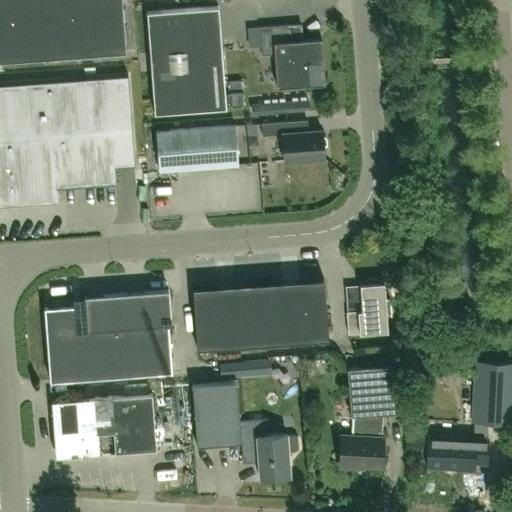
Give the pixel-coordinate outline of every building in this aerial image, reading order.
[(0,0),(0,60),(126,51),(121,0),(0,0)] [(226,107),(231,106),(231,107),(243,106),(242,93),(230,94),(225,95),(218,5),(147,11),(154,112),(226,107)] [(248,47),(261,46),(261,55),(274,54),(276,86),(324,83),(321,38),(293,40),(292,24),(259,26),(259,27),(247,28),(248,47)] [(0,205),(57,201),(56,186),(116,182),(114,165),(134,163),(132,127),(130,127),(127,75),(0,84),(0,205)] [(282,133),(284,160),(324,157),(323,145),(326,143),(326,136),(322,134),(322,130),(290,133),(289,121),(261,123),(262,135),(282,133)] [(156,130),(157,151),(159,170),(238,164),(235,124),(156,130)] [(384,282),(381,282),(380,280),(378,279),(375,278),(372,277),(369,278),(366,279),(363,280),(362,282),(361,283),(360,283),(362,309),(346,311),(348,333),(388,330),(386,315),(392,314),(390,297),(385,297),(384,282)] [(193,287),(197,348),(328,338),(324,278),(193,287)] [(44,306),(50,380),(172,370),(168,323),(171,322),(168,289),(49,298),(46,301),(47,306),(44,306)] [(442,372),(457,373),(458,359),(443,358),(442,372)] [(267,374),(265,359),(219,362),(220,378),(267,374)] [(474,437),(428,435),(427,465),(456,466),(456,468),(474,469),(474,461),(487,462),(488,438),(487,438),(487,421),(511,422),(511,362),(477,361),(473,421),(475,421),(474,437)] [(340,439),(339,455),(340,455),(340,466),(364,467),(364,464),(381,465),(383,437),(381,437),(382,413),(397,412),(393,364),(347,368),(351,416),(355,415),(354,435),(341,435),(341,439),(340,439)] [(290,475),(288,451),(295,450),(298,447),(297,437),(294,434),(287,435),(287,433),(269,434),(267,418),(240,420),(236,380),(192,383),(196,445),(241,441),(243,462),(259,461),(260,477),(290,475)] [(156,448),(152,392),(52,400),(56,456),(156,448)]
